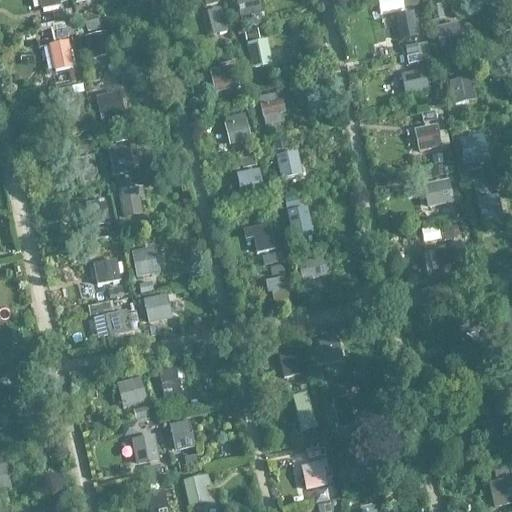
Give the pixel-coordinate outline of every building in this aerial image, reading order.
[(63,0),(42,0),(45,8),(65,3),(63,0)] [(238,0),(242,17),(266,12),(263,0),(238,0)] [(421,0),(379,0),(381,11),(422,6),(421,0)] [(188,22),(193,48),(220,43),(215,16),(188,22)] [(102,18),(84,23),(88,35),(105,30),(102,18)] [(461,23),(437,29),(442,55),(466,52),(461,23)] [(388,31),(393,57),(420,52),(415,25),(388,31)] [(108,32),(86,37),(91,59),(113,54),(108,32)] [(43,39),(48,65),(75,60),(70,33),(43,39)] [(243,55),(248,82),(275,76),(270,50),(243,55)] [(214,67),(215,90),(241,90),(240,67),(214,67)] [(58,82),(77,80),(76,69),(57,71),(58,82)] [(422,70),(401,74),(405,97),(426,94),(422,70)] [(447,79),(453,106),(480,100),(474,74),(447,79)] [(92,93),(97,119),(124,114),(119,87),(92,93)] [(268,101),(269,123),(287,122),(285,100),(268,101)] [(410,127),(416,154),(443,149),(437,122),(410,127)] [(211,131),(216,158),(243,152),(238,126),(211,131)] [(486,137),(459,141),(464,171),(490,167),(486,137)] [(107,149),(112,176),(139,170),(134,144),(107,149)] [(267,160),(272,187),(299,181),(294,155),(267,160)] [(259,158),(238,159),(239,170),(259,170),(259,158)] [(240,173),(243,189),(265,184),(262,169),(240,173)] [(428,207),(456,204),(454,180),(426,183),(428,207)] [(117,188),(122,215),(149,210),(144,183),(117,188)] [(475,196),(480,222),(507,217),(502,190),(475,196)] [(312,206),(302,207),(301,198),(288,199),(292,234),(315,231),(312,206)] [(237,245),(242,271),(269,266),(264,239),(237,245)] [(139,279),(164,273),(158,246),(133,252),(139,279)] [(428,255),(434,282),(461,276),(455,250),(428,255)] [(87,263),(92,290),(119,285),(114,258),(87,263)] [(287,268),(267,270),(270,300),(290,298),(287,268)] [(295,281),(300,308),(327,302),(322,276),(295,281)] [(139,298),(145,325),(172,319),(166,293),(139,298)] [(511,305),(500,308),(505,335),(511,333),(511,305)] [(96,314),(98,336),(134,333),(132,310),(96,314)] [(320,340),(326,365),(347,360),(340,335),(320,340)] [(273,353),(279,379),(306,374),(300,347),(273,353)] [(155,372),(160,399),(187,393),(182,367),(155,372)] [(119,384),(126,407),(149,400),(142,377),(119,384)] [(455,383),(460,410),(487,404),(482,378),(455,383)] [(295,398),(304,431),(319,427),(309,394),(295,398)] [(325,419),(330,446),(357,441),(352,414),(325,419)] [(482,424),(489,450),(508,445),(502,419),(482,424)] [(173,423),(178,450),(197,446),(192,420),(173,423)] [(125,437),(130,463),(157,458),(152,432),(125,437)] [(296,463),(301,489),(328,484),(323,457),(296,463)] [(0,460),(0,487),(18,484),(13,458),(0,460)] [(150,475),(165,473),(164,461),(149,463),(150,475)] [(182,479),(187,506),(214,500),(209,474),(182,479)] [(484,480),(489,507),(511,501),(511,481),(511,475),(484,480)] [(151,511),(169,511),(169,491),(151,492),(151,511)]
